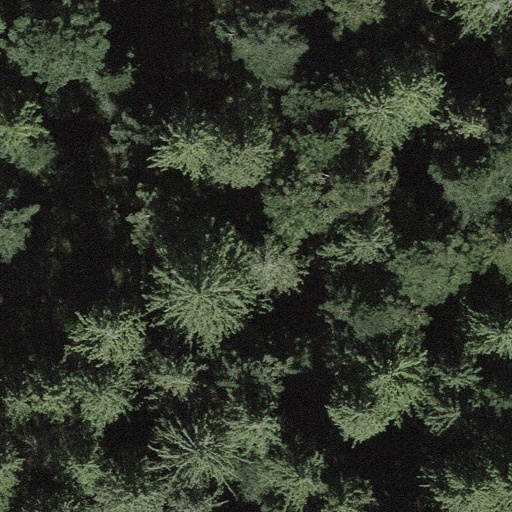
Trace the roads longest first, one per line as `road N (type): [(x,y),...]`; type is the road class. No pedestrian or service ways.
road 1 (track): [(0,163),(511,294)]
road 2 (track): [(511,135),(476,0)]
road 3 (track): [(496,511),(511,391)]
